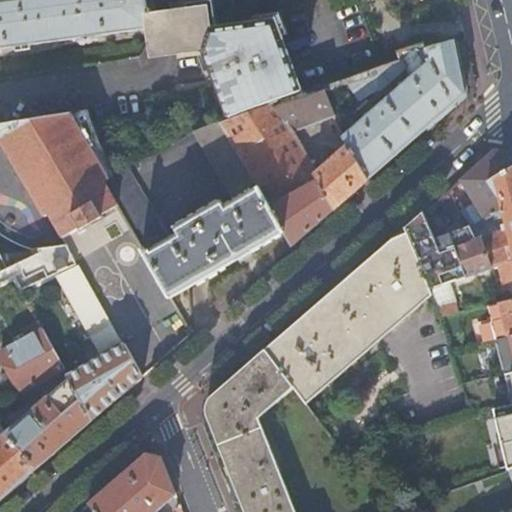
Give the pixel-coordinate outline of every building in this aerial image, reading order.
[(162,56),(170,55),(168,41),(165,21),(165,16),(159,16),(151,17),(151,12),(147,13),(145,0),(26,0),(11,2),(10,0),(0,0),(0,49),(148,30),(152,58),(162,56)] [(189,5),(190,12),(209,9),(212,31),(219,30),(215,2),(189,5)] [(168,41),(170,55),(203,51),(228,121),(297,96),(285,64),(290,61),(282,37),(276,21),(258,24),(219,30),(212,31),(209,9),(190,12),(165,16),(165,21),(168,41)] [(257,18),(258,24),(276,21),(282,37),(288,35),(281,15),(257,18)] [(348,146),(369,182),(420,138),(440,120),(445,116),(466,97),(462,80),(455,46),(454,43),(426,52),(422,43),(398,55),(400,63),(350,81),(357,93),(364,89),(367,95),(370,95),(374,92),(379,91),(405,68),(410,77),(342,137),(348,146)] [(455,46),(462,80),(474,78),(466,44),(455,46)] [(285,64),(297,96),(303,95),(290,61),(285,64)] [(283,234),(292,249),(334,212),(369,182),(348,146),(316,173),(293,131),(315,123),(316,125),(335,118),(325,89),(324,87),(303,95),(297,96),(228,121),(226,121),(225,122),(219,124),(255,185),(257,189),(283,234)] [(102,215),(117,207),(103,182),(111,178),(103,157),(86,112),(0,125),(0,141),(45,218),(49,215),(62,238),(64,238),(78,230),(80,233),(104,219),(102,215)] [(217,121),(194,131),(232,198),(255,185),(219,124),(225,122),(222,118),(217,121)] [(477,167),(459,182),(484,222),(472,229),(477,242),(477,243),(482,242),(492,271),(497,270),(503,289),(511,286),(511,161),(508,155),(493,153),(477,167)] [(117,207),(170,299),(191,288),(239,259),(251,253),(283,234),(257,189),(225,208),(221,200),(173,228),(177,235),(161,244),(149,222),(155,217),(127,169),(112,179),(111,178),(103,182),(117,207)] [(455,209),(445,195),(438,201),(449,214),(455,209)] [(0,286),(15,280),(29,273),(9,229),(11,228),(5,214),(0,215),(0,286)] [(440,255),(422,215),(405,229),(431,292),(492,271),(482,242),(477,243),(477,242),(452,250),(444,253),(440,255)] [(444,253),(452,250),(437,220),(431,222),(444,253)] [(433,297),(431,292),(405,229),(382,250),(317,306),(265,352),(293,389),(307,406),(380,343),(433,297)] [(251,253),(239,259),(241,263),(252,256),(251,253)] [(70,380),(93,422),(118,400),(143,379),(137,370),(79,267),(57,277),(89,334),(96,344),(103,357),(96,361),(94,355),(88,359),(91,364),(68,377),(70,380)] [(0,299),(20,290),(15,280),(0,286),(0,299)] [(511,301),(503,304),(486,307),(495,341),(511,336),(511,301)] [(22,394),(65,371),(38,322),(23,330),(27,339),(1,353),(10,370),(2,374),(6,382),(14,379),(22,394)] [(86,350),(96,344),(89,334),(79,339),(86,350)] [(511,336),(495,341),(503,375),(511,372),(511,336)] [(293,389),(265,352),(211,399),(209,403),(207,406),(207,409),(206,413),(206,415),(243,511),(294,511),(258,420),(293,389)] [(137,370),(143,379),(150,373),(145,365),(137,370)] [(511,372),(503,375),(511,406),(493,411),(501,444),(494,446),(500,469),(506,467),(508,472),(511,471),(511,470),(511,372)] [(64,447),(93,422),(70,380),(5,436),(37,471),(64,447)] [(0,503),(10,495),(37,471),(5,436),(0,427),(0,503)] [(146,456),(89,505),(94,511),(157,511),(175,497),(168,481),(160,460),(146,456)]
